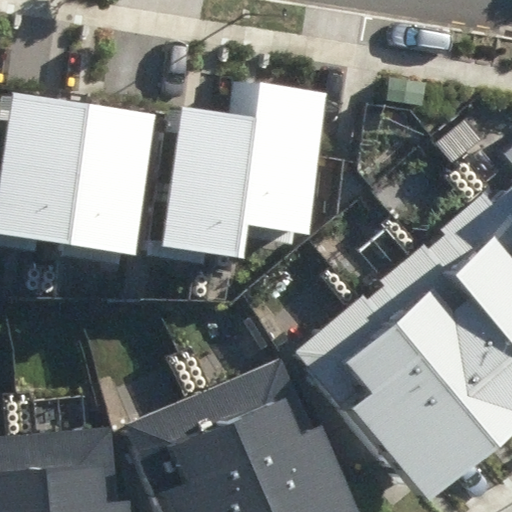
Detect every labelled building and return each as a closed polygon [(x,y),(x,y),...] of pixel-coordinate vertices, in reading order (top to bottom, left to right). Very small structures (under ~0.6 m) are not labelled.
[(228,114),(213,212),(278,222),(299,91),(233,81),(228,114)] [(0,229),(37,236),(62,98),(0,87),(0,229)] [(130,110),(62,98),(37,236),(107,247),(130,110)] [(228,114),(156,104),(136,238),(207,249),(213,212),(228,114)] [(511,164),(412,243),(511,369),(511,164)] [(284,344),(403,494),(511,407),(511,369),(412,243),(284,344)] [(101,427),(137,511),(338,511),(271,355),(101,427)] [(0,511),(109,511),(101,427),(0,436),(0,511)]
